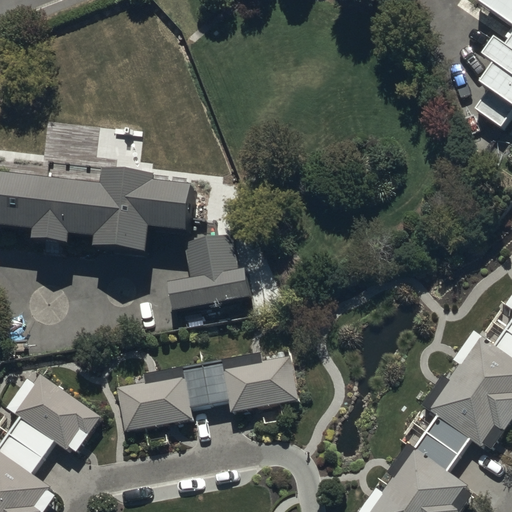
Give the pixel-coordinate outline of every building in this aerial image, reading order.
[(511,0),(477,0),(477,1),(511,23),(511,33),(507,42),(501,38),(489,57),(499,64),(485,84),(493,89),(478,113),(506,131),(511,122),(511,0)] [(77,247),(102,250),(101,260),(153,266),(157,238),(195,242),(201,194),(163,189),(163,182),(111,176),(109,197),(9,185),(9,191),(0,190),(0,231),(4,232),(3,238),(42,242),(41,254),(76,258),(77,247)] [(175,288),(181,320),(257,307),(252,275),(245,276),(239,241),(189,250),(195,285),(175,288)] [(511,355),(485,336),(432,408),(486,447),(488,444),(487,442),(500,425),(508,430),(511,424),(511,355)] [(303,399),(295,356),(227,369),(235,411),(303,399)] [(106,416),(45,374),(18,413),(71,450),(86,429),(94,434),(106,416)] [(122,387),(130,430),(197,418),(189,375),(122,387)] [(470,486),(419,449),(372,511),(464,511),(465,510),(457,504),(470,486)] [(54,486),(2,450),(0,452),(0,511),(47,511),(40,506),(54,486)]
